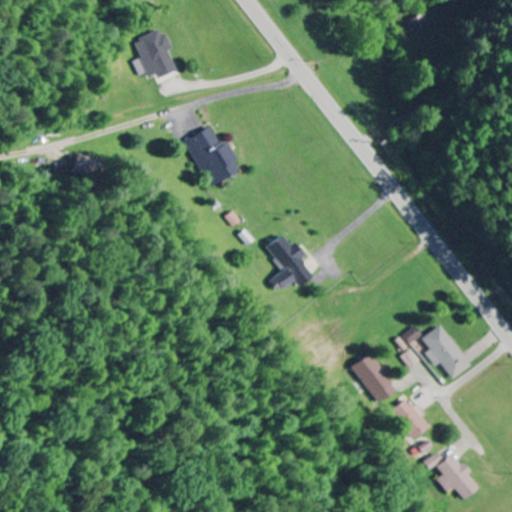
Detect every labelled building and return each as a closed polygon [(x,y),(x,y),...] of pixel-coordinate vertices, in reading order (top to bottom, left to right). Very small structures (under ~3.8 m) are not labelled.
[(410,34),(430,27),(425,14),(405,21),(410,34)] [(175,72),(167,51),(170,50),(162,31),(134,41),(141,59),(133,62),(139,80),(154,74),(157,79),(175,72)] [(243,171),(226,142),(221,145),(210,128),(187,141),(214,188),(243,171)] [(78,175),(103,177),(104,159),(79,158),(78,175)] [(301,288),(315,278),(302,261),(305,259),(286,234),(268,248),(286,271),(271,282),(280,294),(296,281),(301,288)] [(422,339),(430,351),(426,354),(435,368),(440,364),(452,381),(471,368),(441,326),(422,339)] [(422,336),(416,327),(404,335),(411,344),(422,336)] [(412,371),(421,362),(410,350),(400,358),(412,371)] [(398,393),(373,355),(356,367),(381,405),(398,393)] [(393,414),(416,441),(432,428),(408,400),(393,414)] [(420,449),(424,456),(435,450),(431,443),(420,449)] [(455,489),(465,502),(481,489),(454,455),(446,462),(439,454),(427,464),(433,472),(438,468),(445,476),(439,481),(449,493),(455,489)]
